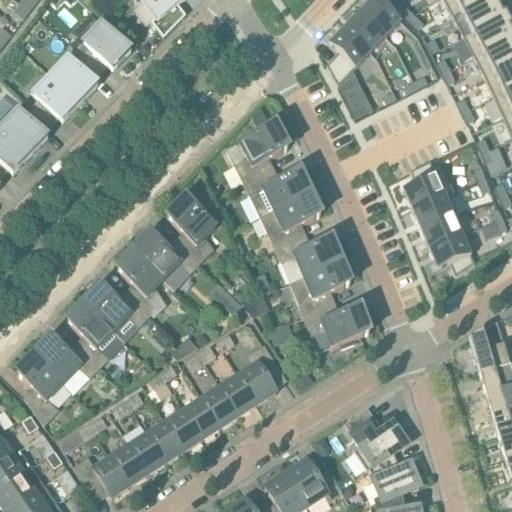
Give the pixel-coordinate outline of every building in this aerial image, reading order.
[(29,16),(37,5),(30,0),(24,0),(19,8),(29,16)] [(129,0),(137,10),(142,6),(155,23),(150,27),(163,43),(185,20),(177,10),(188,1),(187,0),(129,0)] [(398,0),(375,0),(374,1),(389,16),(402,3),(398,0)] [(444,0),(440,2),(452,23),(460,19),(459,18),(492,1),(491,0),(444,0)] [(491,0),(492,1),(459,18),(460,19),(470,38),(502,21),(502,20),(498,13),(501,12),(494,0),(491,0)] [(374,1),(358,18),(384,43),(400,26),(389,16),(374,1)] [(22,25),(29,16),(19,8),(12,17),(22,25)] [(405,12),(399,18),(408,27),(414,20),(405,12)] [(358,18),(343,33),(369,58),(384,43),(358,18)] [(470,37),(461,42),(472,63),(511,41),(511,39),(509,33),(511,32),(504,19),(502,20),(502,21),(470,38),(470,37)] [(414,20),(408,27),(417,35),(423,29),(414,20)] [(87,52),(80,60),(100,80),(107,72),(112,76),(130,57),(101,30),(83,49),(87,52)] [(0,48),(2,50),(11,39),(1,32),(0,32),(0,48)] [(337,59),(326,71),(337,92),(337,91),(369,58),(343,33),(328,50),(337,59)] [(511,41),(472,63),(483,83),(511,67),(511,41)] [(433,44),(426,47),(431,58),(439,55),(433,44)] [(144,48),(138,55),(144,60),(149,54),(144,48)] [(51,83),(79,110),(97,92),(92,88),(100,80),(80,60),(72,68),(68,64),(51,83)] [(444,64),(436,68),(442,79),(449,75),(444,64)] [(511,67),(483,83),(492,103),(511,93),(511,67)] [(449,75),(442,79),(447,90),(454,86),(449,75)] [(352,76),(337,92),(354,125),(373,116),(352,76)] [(423,81),(412,87),(416,94),(427,89),(423,81)] [(37,104),(30,112),(50,132),(58,124),(62,128),(79,110),(51,83),(33,101),(37,104)] [(412,87),(401,92),(405,100),(416,94),(412,87)] [(511,93),(492,103),(502,123),(511,118),(511,93)] [(392,97),(381,102),(385,110),(396,104),(392,97)] [(463,103),(456,107),(461,118),(469,114),(463,103)] [(12,110),(0,122),(0,133),(29,162),(47,144),(43,140),(50,132),(30,112),(22,120),(12,110)] [(266,126),(260,113),(250,121),(256,131),(266,126)] [(469,114),(461,118),(467,128),(474,125),(469,114)] [(511,118),(502,123),(511,144),(511,118)] [(262,167),(287,154),(274,130),(226,155),(244,189),(267,178),(262,167)] [(0,183),(0,184),(8,176),(12,180),(29,162),(0,133),(0,183)] [(484,144),(476,147),(481,158),(489,155),(484,144)] [(489,155),(481,158),(486,169),(493,166),(489,155)] [(414,189),(402,194),(411,215),(448,199),(449,200),(453,198),(444,176),(435,180),(429,167),(409,177),(414,189)] [(480,172),(473,175),(478,186),(485,183),(480,172)] [(272,216),(309,199),(298,176),(273,189),(267,178),(244,189),(253,208),(261,222),(272,216)] [(485,183),(478,186),(482,197),(490,194),(485,183)] [(502,186),(494,189),(499,200),(507,197),(502,186)] [(507,197),(499,200),(504,211),(511,208),(507,197)] [(227,199),(217,204),(221,212),(231,208),(227,199)] [(261,222),(275,255),(299,244),(294,233),(319,221),(309,199),(261,222)] [(448,199),(411,215),(419,235),(457,218),(449,200),(448,199)] [(203,243),(214,231),(185,203),(166,223),(186,243),(178,251),(197,269),(211,254),(203,243)] [(497,211),(490,214),(495,226),(502,222),(497,211)] [(457,218),(419,235),(428,254),(461,240),(461,241),(466,239),(457,218)] [(502,222),(495,226),(500,237),(507,234),(502,222)] [(150,240),(133,257),(162,285),(172,295),(197,269),(178,251),(170,259),(150,240)] [(461,240),(428,254),(437,275),(449,270),(454,282),(455,281),(473,269),(461,241),(461,240)] [(299,244),(275,255),(290,287),(339,267),(330,244),(304,255),(299,244)] [(249,255),(240,259),(245,268),(254,264),(249,255)] [(136,295),(128,303),(147,321),(150,318),(154,320),(164,310),(153,295),(162,285),(133,257),(116,275),(136,295)] [(290,287),(304,321),(328,312),(323,300),(349,289),(339,267),(290,287)] [(263,275),(250,280),(257,298),(270,292),(263,275)] [(206,295),(228,316),(237,307),(215,286),(206,295)] [(100,292),(83,309),(122,347),(147,321),(128,303),(121,311),(100,292)] [(247,298),(243,294),(237,294),(232,299),(239,306),(247,298)] [(253,303),(239,309),(246,316),(251,321),(259,318),(253,303)] [(237,325),(246,316),(239,309),(237,307),(228,316),(237,325)] [(122,347),(83,309),(66,327),(86,347),(78,355),(97,373),(122,347)] [(328,312),(304,321),(311,340),(318,358),(330,353),(338,350),(354,344),(368,339),(358,313),(339,320),(332,322),(328,312)] [(287,326),(267,333),(273,349),(293,342),(287,326)] [(496,327),(482,336),(469,344),(469,343),(468,343),(478,380),(509,370),(503,349),(496,327)] [(216,347),(222,356),(233,349),(228,340),(216,347)] [(187,359),(198,352),(187,342),(178,351),(187,359)] [(89,382),(97,373),(78,355),(71,363),(50,343),(33,361),(63,389),(79,372),(89,382)] [(187,359),(178,351),(171,358),(178,365),(187,359)] [(215,361),(209,352),(198,359),(204,368),(215,361)] [(255,370),(238,381),(256,410),(275,398),(269,388),(281,380),(263,352),(250,360),(255,370)] [(204,368),(198,359),(186,366),(192,375),(204,368)] [(46,406),(63,389),(33,361),(16,379),(36,399),(28,407),(43,429),(56,416),(46,406)] [(511,369),(509,370),(478,380),(484,400),(511,392),(511,369)] [(170,370),(158,377),(164,386),(175,379),(170,370)] [(293,383),(300,394),(312,387),(304,375),(293,383)] [(164,386),(158,377),(147,384),(153,393),(164,386)] [(238,421),(249,414),(256,410),(238,381),(219,392),(238,421)] [(219,392),(201,404),(220,433),(238,421),(219,392)] [(511,392),(484,400),(491,421),(511,414),(511,392)] [(136,398),(125,405),(131,415),(142,407),(136,398)] [(183,416),(202,445),(220,433),(201,404),(183,416)] [(131,415),(125,405),(114,413),(120,422),(131,415)] [(367,413),(344,429),(352,441),(359,451),(352,456),(366,476),(368,474),(392,457),(392,458),(406,449),(392,428),(382,435),(375,425),(367,413)] [(511,437),(511,414),(491,421),(497,442),(511,437)] [(183,416),(165,427),(183,456),(202,445),(183,416)] [(30,421),(22,427),(29,437),(37,432),(30,421)] [(100,421),(89,429),(95,438),(106,431),(100,421)] [(147,439),(165,468),(183,456),(165,427),(147,439)] [(95,438),(89,429),(78,436),(83,445),(95,438)] [(511,437),(497,442),(503,462),(511,459),(511,437)] [(0,441),(0,467),(9,461),(0,447),(0,442),(5,438),(0,441)] [(147,439),(136,446),(128,451),(147,480),(165,468),(147,439)] [(330,455),(321,441),(312,447),(321,461),(330,455)] [(65,459),(71,455),(64,445),(62,446),(61,452),(65,459)] [(54,456),(47,446),(38,451),(46,462),(54,456)] [(128,451),(117,458),(110,462),(129,491),(147,480),(128,451)] [(0,467),(0,493),(31,472),(19,454),(9,461),(0,467)] [(46,462),(53,473),(61,467),(54,456),(46,462)] [(368,474),(381,505),(381,506),(403,497),(403,498),(418,492),(409,469),(398,473),(392,458),(392,457),(368,474)] [(511,459),(503,462),(509,485),(511,484),(510,484),(511,483),(511,459)] [(129,491),(110,462),(93,474),(87,465),(74,473),(92,501),(104,494),(110,503),(129,491)] [(294,467),(283,474),(286,478),(284,479),(305,511),(307,511),(326,500),(329,505),(341,497),(340,495),(339,494),(327,475),(316,483),(305,466),(296,471),(294,467)] [(11,511),(43,490),(31,472),(0,493),(0,511),(11,511)] [(54,482),(60,490),(71,482),(66,474),(54,482)] [(274,509),(270,511),(305,511),(284,479),(263,492),(274,509)] [(11,511),(49,511),(54,509),(42,492),(44,490),(43,490),(11,511)] [(405,511),(403,498),(403,497),(381,506),(381,505),(376,507),(376,509),(368,511),(405,511)]
